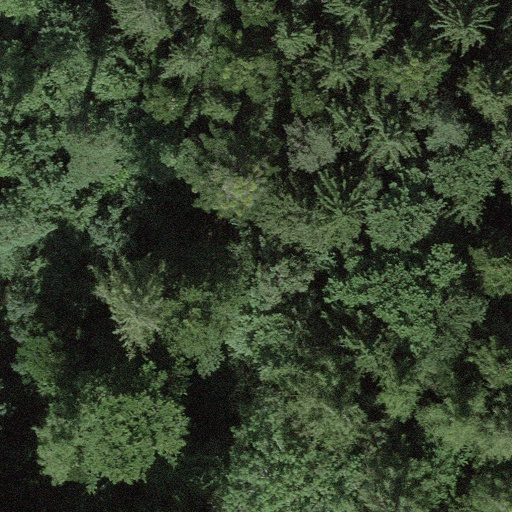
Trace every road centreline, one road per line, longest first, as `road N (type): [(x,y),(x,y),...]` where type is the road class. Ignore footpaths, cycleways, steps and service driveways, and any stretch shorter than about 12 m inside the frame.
road 1 (track): [(17,511),(104,423),(206,260),(249,162),(163,0)]
road 2 (track): [(249,162),(365,242),(511,313)]
